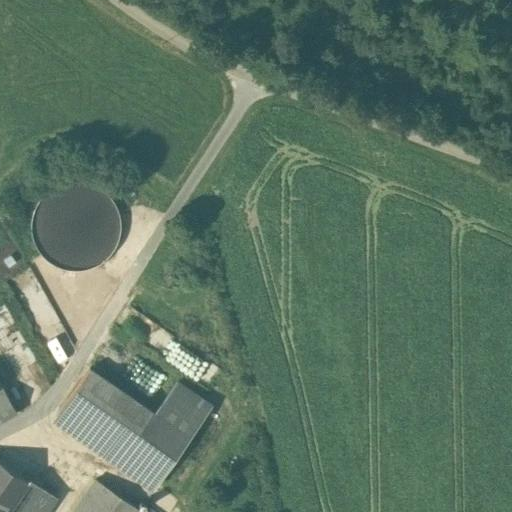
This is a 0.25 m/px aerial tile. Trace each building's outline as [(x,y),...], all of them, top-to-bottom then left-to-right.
[(75,197),(39,197),(39,230),(58,230),(58,244),(69,244),(69,254),(92,254),(92,240),(93,240),(93,219),(102,219),(102,188),(75,188),(75,197)] [(154,413),(89,367),(61,407),(128,453),(156,414),(154,413)] [(156,414),(128,453),(161,476),(211,405),(177,381),(154,413),(156,414)] [(0,382),(0,421),(17,412),(0,382)] [(0,511),(16,511),(35,486),(34,485),(0,461),(0,511)] [(143,511),(95,479),(72,511),(143,511)] [(35,486),(16,511),(46,511),(56,498),(35,484),(34,485),(35,486)]
